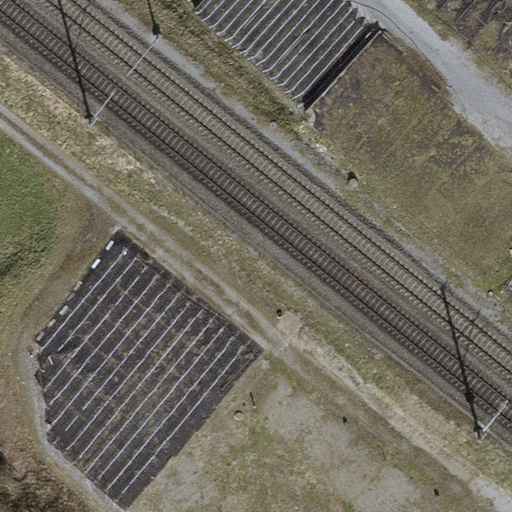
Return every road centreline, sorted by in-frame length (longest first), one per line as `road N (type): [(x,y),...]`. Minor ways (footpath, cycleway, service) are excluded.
road 1 (track): [(0,115),(477,511)]
road 2 (track): [(116,210),(41,306),(22,367),(39,446),(101,511)]
road 3 (track): [(375,0),(473,89),(511,112)]
